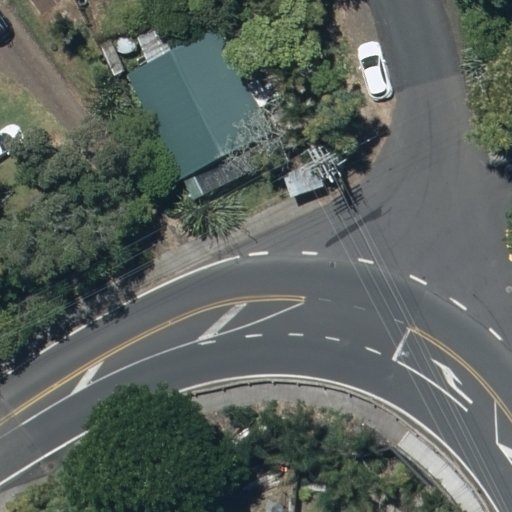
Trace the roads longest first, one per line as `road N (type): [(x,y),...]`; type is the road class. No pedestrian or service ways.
road 1 (secondary): [(414,334),(352,311),(214,320),(130,353),(0,430)]
road 2 (residential): [(414,334),(443,230),(443,153),(404,0)]
road 3 (secondary): [(511,445),(453,365),(414,334)]
